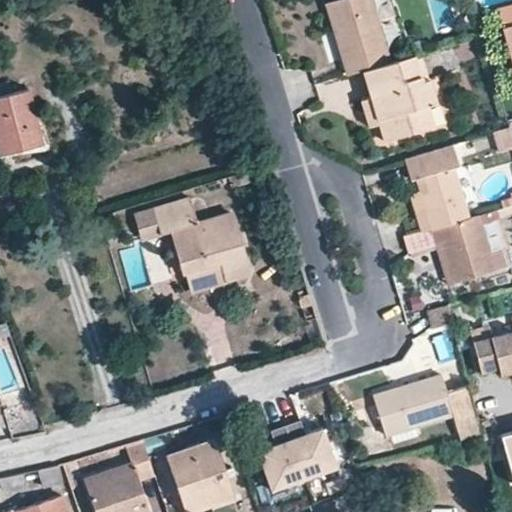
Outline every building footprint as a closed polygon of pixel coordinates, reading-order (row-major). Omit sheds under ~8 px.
[(348,76),(363,71),(391,63),(370,0),(343,0),(327,5),(348,76)] [(511,5),(500,9),(511,54),(511,5)] [(391,63),(363,71),(372,99),(379,125),(384,141),(434,126),(428,105),(438,102),(431,80),(422,81),(415,55),(391,63)] [(43,142),(29,89),(0,96),(0,151),(0,153),(43,142)] [(368,128),(379,125),(372,99),(360,102),(368,128)] [(417,179),(421,194),(424,206),(415,210),(420,232),(432,229),(468,218),(454,169),(460,167),(453,145),(405,159),(411,180),(417,179)] [(411,197),(415,210),(424,206),(421,194),(411,197)] [(191,198),(156,208),(163,235),(174,231),(187,272),(221,262),(228,281),(253,274),(234,213),(199,223),(191,198)] [(144,241),(163,235),(156,208),(137,213),(144,241)] [(468,218),(432,229),(436,245),(442,243),(453,282),(507,269),(503,250),(490,253),(479,215),(468,218)] [(448,284),(453,282),(442,243),(436,245),(448,284)] [(193,292),(228,281),(221,262),(187,272),(193,292)] [(455,324),(449,305),(431,310),(436,329),(455,324)] [(0,339),(12,335),(7,320),(0,322),(0,339)] [(501,377),(511,373),(511,321),(509,323),(511,334),(489,339),(486,328),(471,331),(483,374),(499,369),(501,377)] [(437,363),(453,362),(452,335),(436,336),(437,363)] [(387,436),(454,414),(462,439),(482,434),(479,421),(470,385),(448,392),(442,375),(375,396),(387,436)] [(331,383),(335,394),(342,392),(339,380),(331,383)] [(14,439),(46,432),(44,425),(36,403),(6,410),(14,439)] [(493,437),(488,418),(479,421),(482,434),(484,439),(493,437)] [(302,420),(287,426),(306,479),(338,468),(325,428),(307,434),(302,420)] [(306,479),(287,426),(272,431),(277,445),(259,451),(273,491),(306,479)] [(511,485),(511,431),(499,435),(511,485)] [(192,511),(234,498),(215,440),(169,456),(188,511),(192,511)] [(150,511),(139,480),(156,474),(145,443),(128,449),(134,464),(87,479),(99,511),(150,511)] [(44,487),(64,484),(60,466),(1,479),(3,489),(42,480),(44,487)] [(18,511),(14,511),(14,510),(9,511),(68,511),(63,497),(18,511)]
